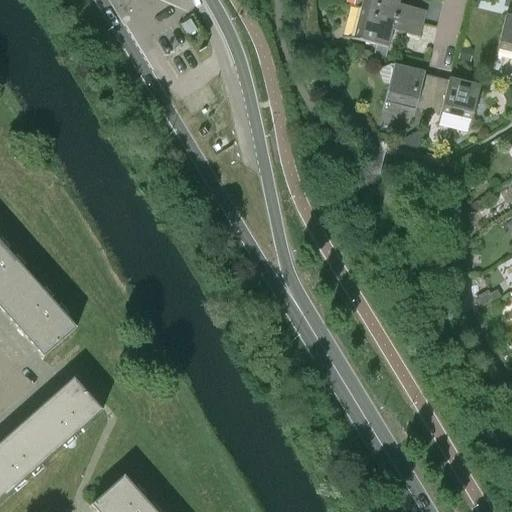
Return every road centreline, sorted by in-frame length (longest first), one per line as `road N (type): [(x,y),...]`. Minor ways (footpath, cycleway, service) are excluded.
road 1 (tertiary): [(102,0),(264,273),(293,302)]
road 2 (tertiary): [(293,302),(242,64),(213,0)]
road 3 (tertiary): [(420,511),(293,302)]
